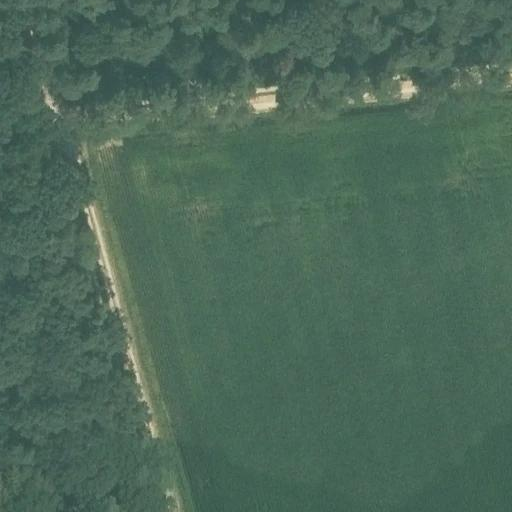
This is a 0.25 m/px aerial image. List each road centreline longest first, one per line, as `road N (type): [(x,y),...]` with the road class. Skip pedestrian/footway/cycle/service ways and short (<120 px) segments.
road 1 (track): [(511,79),(0,143)]
road 2 (track): [(163,511),(55,110)]
